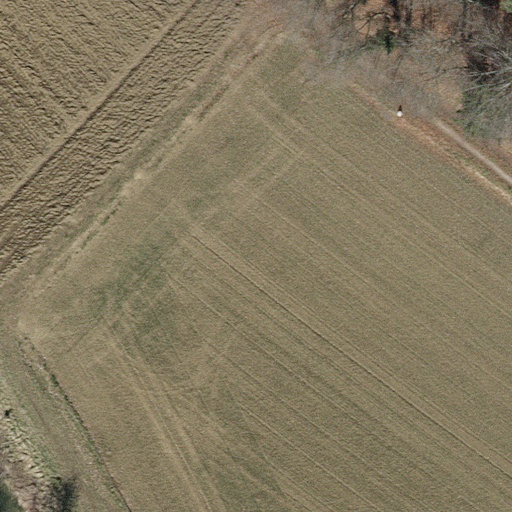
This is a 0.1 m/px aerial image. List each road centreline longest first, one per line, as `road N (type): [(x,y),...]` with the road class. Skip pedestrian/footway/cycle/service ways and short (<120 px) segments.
road 1 (track): [(511,162),(292,0)]
road 2 (track): [(86,511),(0,341)]
